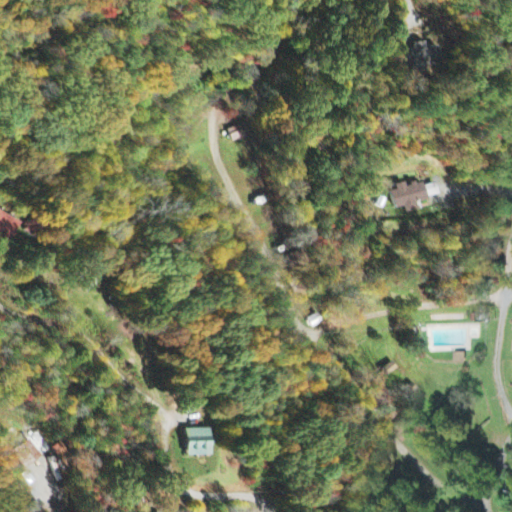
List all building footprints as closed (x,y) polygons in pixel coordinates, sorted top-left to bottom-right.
[(410,35),(398,35),(399,72),(420,71),(420,67),(437,66),(436,47),(424,47),(424,43),(410,43),(410,35)] [(228,131),(233,143),(250,136),(245,123),(228,131)] [(436,184),(423,187),(422,183),(406,187),(406,186),(390,189),(395,209),(404,207),(405,213),(417,210),(415,202),(439,197),(436,184)] [(0,245),(2,247),(17,224),(0,213),(0,245)] [(368,396),(380,411),(392,401),(380,387),(368,396)] [(402,444),(412,438),(405,427),(395,433),(402,444)] [(208,429),(184,430),(184,457),(209,456),(208,429)] [(24,469),(41,457),(30,440),(12,452),(24,469)]
